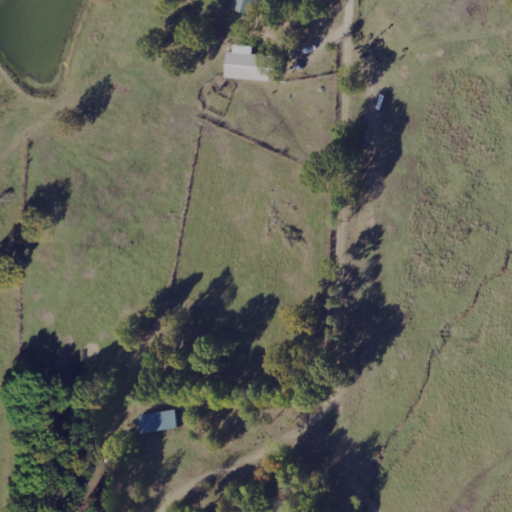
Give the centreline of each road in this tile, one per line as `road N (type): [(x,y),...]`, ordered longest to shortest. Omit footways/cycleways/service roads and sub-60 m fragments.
road 1 (residential): [(457,486),(511,439),(478,299),(427,230),(417,175),(440,77),(430,0)]
road 2 (residential): [(0,254),(140,210),(277,68),(317,0)]
